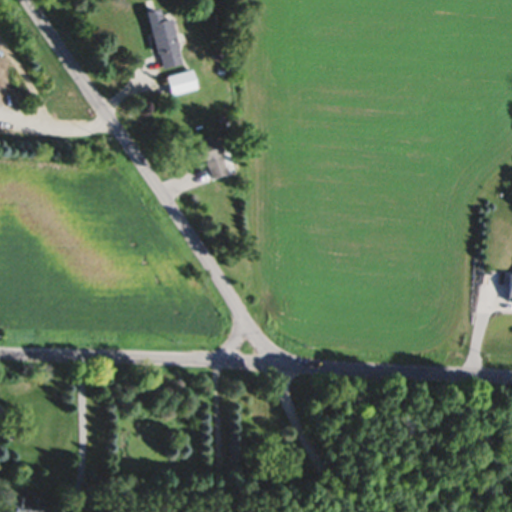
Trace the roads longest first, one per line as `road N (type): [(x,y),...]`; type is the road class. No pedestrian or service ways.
road 1 (residential): [(0,352),(511,378)]
road 2 (residential): [(26,0),(243,318),(233,345),(215,358)]
